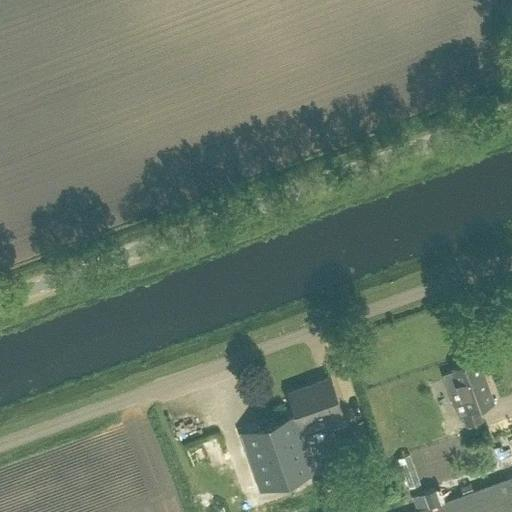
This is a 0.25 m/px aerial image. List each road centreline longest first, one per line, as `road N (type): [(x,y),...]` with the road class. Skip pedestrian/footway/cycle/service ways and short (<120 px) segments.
road 1 (unclassified): [(511,256),(0,442)]
road 2 (unclassified): [(0,299),(511,116)]
